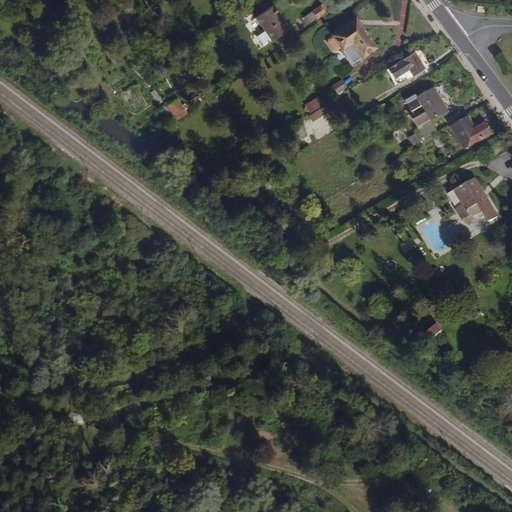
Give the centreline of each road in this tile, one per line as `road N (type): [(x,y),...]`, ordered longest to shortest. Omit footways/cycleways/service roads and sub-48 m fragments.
road 1 (track): [(119,423),(214,373),(256,359),(298,362),(348,387),(511,511)]
road 2 (track): [(103,422),(311,480),(356,511)]
road 3 (track): [(463,511),(450,491),(432,482),(342,482)]
